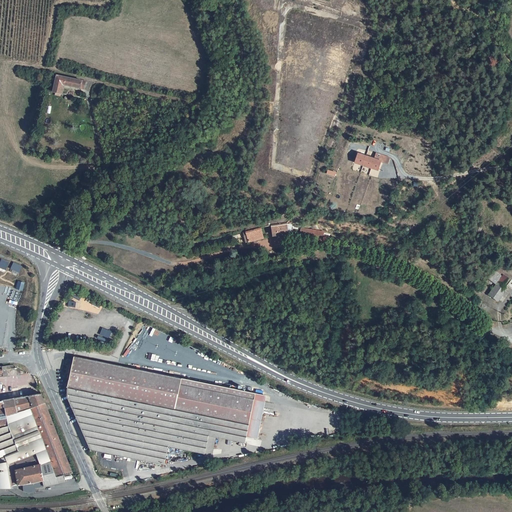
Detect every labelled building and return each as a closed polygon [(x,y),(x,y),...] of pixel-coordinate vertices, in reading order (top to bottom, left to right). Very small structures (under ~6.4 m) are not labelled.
[(84,89),(85,81),(57,75),(55,83),(64,84),(81,88),(84,89)] [(62,94),(64,84),(55,83),(53,92),(56,92),(61,93),(62,94)] [(381,161),(358,153),(355,163),(378,171),(381,161)] [(352,169),(360,172),(362,166),(354,163),(352,169)] [(272,226),(273,236),(288,234),(288,237),(294,236),(292,227),(286,226),(286,224),(272,226)] [(248,238),(245,239),(246,242),(249,241),(249,242),(252,241),(256,240),(264,238),(261,228),(247,232),(247,233),(248,238)] [(300,237),(322,240),(324,232),(301,228),(300,237)] [(501,276),(494,271),(488,278),(496,283),(501,276)] [(503,287),(509,279),(503,275),(489,294),(498,301),(507,289),(503,287)] [(144,336),(149,331),(142,324),(137,329),(144,336)] [(102,327),(99,334),(109,338),(112,331),(102,327)] [(157,332),(154,338),(163,342),(166,336),(157,332)] [(135,335),(132,341),(139,344),(141,338),(135,335)] [(173,340),(171,347),(179,350),(181,343),(173,340)] [(136,357),(137,350),(127,348),(126,355),(136,357)] [(162,352),(163,361),(171,360),(171,351),(162,352)] [(247,436),(256,393),(74,356),(68,386),(67,397),(91,449),(165,464),(168,446),(180,448),(184,449),(187,450),(205,454),(209,435),(215,437),(246,443),(247,436)] [(193,358),(190,365),(199,367),(201,361),(193,358)] [(218,369),(220,363),(211,360),(209,366),(218,369)] [(12,365),(0,366),(0,375),(3,375),(3,377),(8,376),(7,369),(13,369),(12,365)] [(247,436),(257,438),(266,395),(256,393),(247,436)] [(46,404),(41,394),(14,398),(3,400),(3,401),(0,401),(0,488),(12,488),(12,486),(19,485),(30,483),(44,480),(45,486),(65,482),(63,476),(73,473),(46,404)] [(205,454),(211,455),(215,437),(209,435),(205,454)]
